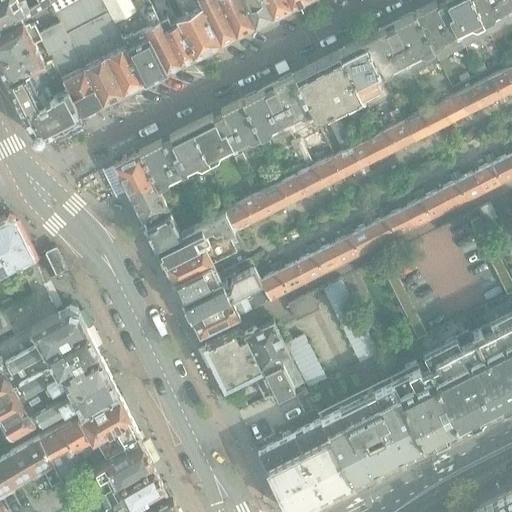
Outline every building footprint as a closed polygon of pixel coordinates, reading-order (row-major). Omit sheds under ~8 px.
[(28,5),(25,0),(0,0),(0,29),(47,0),(31,0),(33,3),(28,5)] [(0,64),(7,79),(38,63),(50,56),(48,51),(70,39),(52,0),(47,0),(0,29),(0,64)] [(120,92),(85,21),(84,22),(83,20),(84,20),(74,0),(52,0),(70,39),(102,101),(120,92)] [(121,35),(120,32),(119,32),(107,10),(102,0),(74,0),(84,20),(83,20),(84,22),(85,21),(120,92),(141,81),(124,43),(125,43),(121,35)] [(179,62),(157,16),(150,3),(148,0),(131,0),(137,10),(133,12),(145,35),(163,70),(179,62)] [(193,55),(218,42),(197,0),(175,0),(181,12),(173,16),(175,19),(193,55)] [(197,0),(218,42),(235,34),(218,0),(197,0)] [(253,24),(241,0),(218,0),(235,34),(253,24)] [(272,15),(263,0),(241,0),(253,24),(272,15)] [(263,0),(272,15),(301,0),(263,0)] [(483,21),(472,0),(435,0),(414,11),(432,47),(440,43),(443,37),(468,24),(475,26),(483,21)] [(511,0),(472,0),(483,21),(492,16),(494,10),(511,1),(511,0)] [(193,55),(175,19),(171,20),(166,11),(157,16),(179,62),(193,55)] [(432,47),(414,11),(363,37),(381,73),(388,69),(394,80),(429,62),(424,51),(432,47)] [(163,70),(145,35),(137,39),(132,30),(121,35),(125,43),(124,43),(141,81),(163,70)] [(381,73),(363,37),(338,49),(338,50),(359,90),(377,81),(375,76),(381,73)] [(102,101),(70,39),(48,51),(50,56),(58,71),(78,113),(102,101)] [(361,93),(359,90),(338,50),(304,67),(293,71),(294,72),(296,71),(297,73),(296,74),(316,113),(316,112),(317,114),(323,111),(343,149),(352,144),(334,106),(343,101),(349,113),(366,105),(359,93),(361,93)] [(15,94),(45,78),(38,63),(7,79),(15,94)] [(511,88),(511,74),(508,66),(491,74),(505,101),(508,99),(505,92),(511,88)] [(78,113),(58,71),(45,78),(15,94),(23,110),(33,130),(35,131),(38,133),(41,132),(78,113)] [(316,113),(296,74),(297,73),(296,71),(294,72),(293,71),(242,97),(261,134),(266,131),(272,142),(317,119),(315,115),(317,114),(316,112),(316,113)] [(505,101),(491,74),(473,83),(483,103),(497,96),(501,103),(505,101)] [(483,103),(473,83),(457,91),(471,118),(474,117),(471,109),(483,103)] [(471,118),(457,91),(440,99),(450,120),(463,113),(467,121),(471,118)] [(261,134),(242,97),(191,123),(209,160),(220,155),(221,149),(247,136),(253,138),(261,134)] [(450,120),(440,99),(422,108),(437,136),(440,134),(436,127),(450,120)] [(437,136),(422,108),(404,117),(414,138),(428,131),(431,138),(437,136)] [(414,138),(404,117),(386,126),(400,154),(404,152),(401,145),(414,138)] [(209,160),(191,123),(139,149),(153,176),(158,186),(167,181),(168,176),(195,162),(201,164),(209,160)] [(400,154),(386,126),(369,135),(379,155),(393,149),(396,156),(400,154)] [(369,135),(352,144),(365,172),(369,170),(366,162),(379,155),(369,135)] [(312,159),(301,136),(295,139),(299,147),(306,162),(312,159)] [(299,147),(295,139),(290,141),(295,149),(299,147)] [(365,172),(352,144),(343,149),(334,154),(344,173),(349,171),(358,166),(361,174),(365,172)] [(153,176),(139,149),(103,167),(117,194),(127,189),(153,176)] [(247,160),(242,152),(239,154),(242,162),(247,160)] [(511,175),(511,160),(508,153),(495,160),(492,152),(488,154),(501,181),(511,175)] [(242,162),(239,154),(234,157),(238,164),(242,162)] [(344,173),(334,154),(315,163),(328,190),(332,188),(329,181),(344,173)] [(501,181),(488,154),(484,156),(488,163),(474,170),(484,190),(501,181)] [(328,190),(315,163),(297,172),(307,192),(320,185),(324,192),(328,190)] [(484,190),(474,170),(461,177),(457,170),(453,172),(466,199),(484,190)] [(307,192),(297,172),(279,181),(292,208),(297,206),(293,199),(307,192)] [(466,199),(453,172),(449,174),(453,181),(441,187),(451,207),(466,199)] [(167,204),(158,186),(153,176),(127,189),(141,217),(167,204)] [(195,186),(191,179),(187,181),(190,188),(195,186)] [(292,208),(279,181),(261,190),(271,210),(284,203),(288,210),(292,208)] [(451,207),(441,187),(425,195),(422,188),(417,190),(431,217),(451,207)] [(271,210),(261,190),(243,199),(257,226),(261,224),(257,217),(271,210)] [(431,217),(417,190),(413,192),(417,199),(403,206),(413,226),(431,217)] [(257,226),(243,199),(224,209),(233,226),(234,228),(235,228),(249,221),(252,228),(257,226)] [(498,217),(490,201),(485,203),(477,207),(485,223),(498,217)] [(167,204),(141,217),(155,244),(180,231),(167,204)] [(413,226),(403,206),(389,213),(386,206),(381,208),(395,235),(413,226)] [(395,235),(381,208),(377,210),(381,217),(367,224),(377,244),(395,235)] [(163,259),(233,226),(224,209),(180,231),(155,244),(163,259)] [(490,233),(480,213),(471,217),(482,238),(490,233)] [(36,263),(14,219),(7,216),(0,219),(0,248),(10,268),(13,275),(36,263)] [(377,244),(367,224),(354,231),(350,224),(346,226),(359,253),(377,244)] [(213,261),(243,246),(244,245),(235,228),(234,228),(233,226),(163,259),(173,279),(173,280),(213,261)] [(359,253),(346,226),(342,228),(345,235),(332,242),(342,262),(359,253)] [(499,252),(490,233),(482,238),(491,256),(499,252)] [(342,262),(332,242),(319,249),(315,241),(310,244),(324,270),(342,262)] [(324,270),(310,244),(306,246),(309,253),(296,260),(305,280),(324,270)] [(0,272),(10,268),(0,248),(0,272)] [(57,250),(49,254),(59,271),(66,268),(57,250)] [(509,270),(499,252),(491,256),(500,275),(509,270)] [(261,280),(260,278),(253,264),(250,257),(218,272),(216,266),(213,261),(173,280),(176,286),(179,292),(190,315),(230,296),(261,280)] [(397,279),(386,259),(378,263),(388,283),(397,279)] [(305,280),(296,260),(282,267),(279,260),(274,262),(288,289),(305,280)] [(288,289),(274,262),(270,264),(274,271),(260,278),(261,280),(269,298),(288,289)] [(14,333),(57,310),(43,282),(45,281),(43,278),(36,263),(13,275),(17,282),(27,277),(33,289),(31,290),(32,292),(34,291),(35,292),(3,309),(14,333)] [(511,296),(511,276),(509,270),(500,275),(511,297),(511,296)] [(323,289),(359,362),(379,353),(343,279),(323,289)] [(406,297),(397,279),(388,283),(397,302),(406,297)] [(239,313),(269,298),(261,280),(230,296),(190,315),(200,333),(239,314),(239,313)] [(318,307),(310,291),(288,302),(296,318),(318,307)] [(415,316),(406,297),(397,302),(406,320),(415,316)] [(0,343),(12,366),(86,324),(78,308),(67,305),(57,310),(14,333),(0,340),(0,343)] [(511,314),(511,312),(472,332),(467,330),(445,341),(443,347),(445,351),(434,357),(437,362),(429,366),(432,373),(458,426),(492,408),(492,409),(511,398),(511,314)] [(426,338),(415,316),(406,320),(417,342),(426,338)] [(291,355),(277,328),(272,318),(244,332),(242,329),(239,328),(257,366),(260,371),(291,355)] [(12,366),(4,370),(13,387),(18,394),(98,349),(86,324),(12,366)] [(257,366),(239,328),(236,329),(235,329),(204,343),(224,383),(251,370),(257,366)] [(309,387),(326,378),(304,333),(286,342),(309,387)] [(0,372),(4,370),(12,366),(0,343),(0,372)] [(98,349),(18,394),(24,406),(35,425),(64,409),(69,416),(118,390),(98,349)] [(304,381),(291,355),(260,371),(257,366),(251,370),(264,396),(273,392),(275,396),(304,381)] [(458,426),(432,373),(425,377),(423,373),(426,372),(421,363),(418,364),(416,360),(405,366),(407,371),(392,378),(393,380),(424,443),(458,426)] [(0,394),(13,387),(4,370),(0,372),(0,394)] [(424,443),(393,380),(373,390),(373,391),(374,391),(379,400),(362,409),(357,399),(358,399),(358,398),(348,403),(353,413),(326,427),(352,479),(424,443)] [(18,394),(13,387),(0,394),(0,419),(24,406),(18,394)] [(96,457),(127,440),(140,435),(118,390),(69,416),(40,433),(55,460),(67,480),(87,469),(82,459),(94,453),(96,457)] [(13,438),(35,425),(24,406),(0,419),(0,423),(9,437),(13,438)] [(353,480),(352,479),(326,427),(322,419),(312,424),(258,450),(261,457),(287,511),(288,511),(300,506),(353,480)] [(0,490),(28,475),(34,472),(42,467),(51,485),(61,479),(52,462),(55,460),(40,433),(5,454),(0,456),(0,490)] [(127,474),(153,461),(142,439),(127,447),(87,469),(94,484),(97,490),(127,474)] [(114,511),(134,502),(165,485),(153,461),(127,474),(97,490),(108,511),(114,511)] [(511,511),(511,489),(494,499),(500,511),(511,511)] [(500,511),(494,499),(467,511),(500,511)] [(178,511),(173,500),(152,510),(151,506),(141,511),(178,511)]
